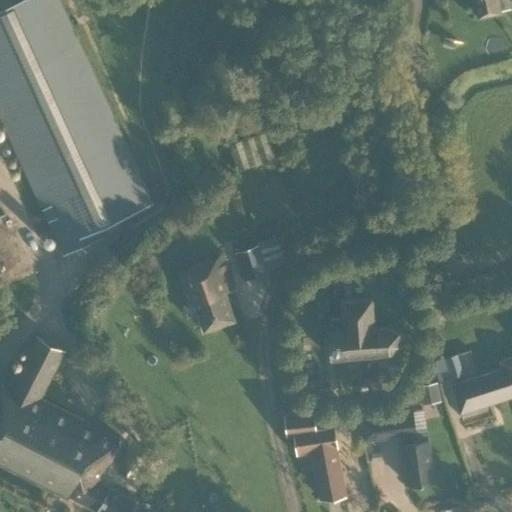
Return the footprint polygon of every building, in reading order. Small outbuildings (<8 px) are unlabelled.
[(0,115),(64,255),(102,238),(98,229),(150,205),(56,0),(22,0),(0,10),(0,115)] [(472,0),(476,19),(498,14),(497,11),(507,9),(505,0),(472,0)] [(266,125),(230,138),(240,166),(276,153),(266,125)] [(244,281),(268,272),(258,244),(234,253),(244,281)] [(235,323),(225,295),(232,293),(219,259),(192,269),(193,271),(178,276),(190,308),(195,306),(205,334),(235,323)] [(374,329),(371,301),(343,304),(345,326),(328,327),(330,342),(331,352),(331,360),(392,354),(399,345),(399,335),(387,328),(374,329)] [(40,398),(64,351),(36,336),(12,383),(2,378),(0,382),(0,464),(68,500),(70,496),(95,509),(95,510),(99,511),(128,511),(135,500),(99,481),(120,440),(40,398)] [(450,377),(463,373),(456,353),(444,358),(450,377)] [(461,413),(492,404),(491,401),(511,394),(511,358),(500,362),(502,370),(452,386),(461,413)] [(436,382),(418,386),(422,405),(440,401),(436,382)] [(413,409),(402,410),(358,417),(362,442),(400,436),(401,442),(397,443),(401,470),(405,469),(407,485),(435,481),(429,437),(428,437),(426,429),(416,430),(413,409)] [(307,454),(339,449),(334,422),(315,424),(313,411),(283,414),(286,436),(294,436),(296,454),(307,452),(307,454)] [(339,449),(307,454),(308,458),(312,457),(320,500),(347,495),(339,449)] [(380,450),(370,452),(371,461),(381,459),(380,450)] [(132,477),(141,459),(128,452),(119,470),(132,477)]
